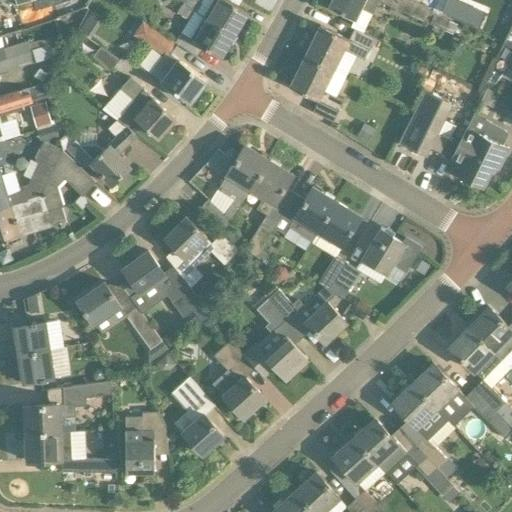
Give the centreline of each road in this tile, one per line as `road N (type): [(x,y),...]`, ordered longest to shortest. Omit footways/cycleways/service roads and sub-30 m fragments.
road 1 (residential): [(203,511),(484,245)]
road 2 (residential): [(0,284),(60,262),(106,233),(244,93)]
road 3 (residential): [(484,245),(244,93)]
